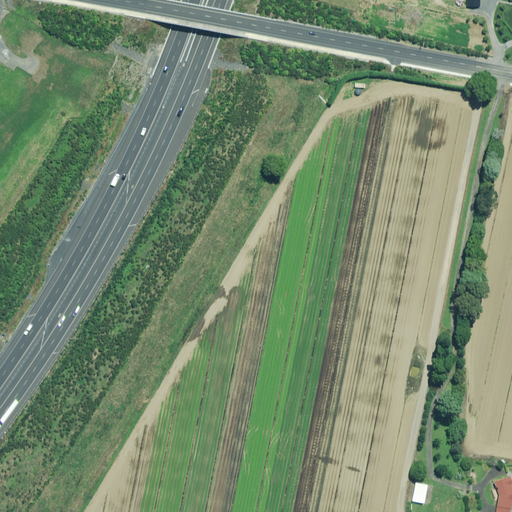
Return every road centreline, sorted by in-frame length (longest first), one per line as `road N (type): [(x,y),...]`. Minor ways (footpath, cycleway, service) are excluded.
road 1 (motorway): [(222,0),(144,184),(0,419)]
road 2 (motorway): [(0,379),(89,236),(196,0)]
road 3 (tertiary): [(511,71),(115,0)]
